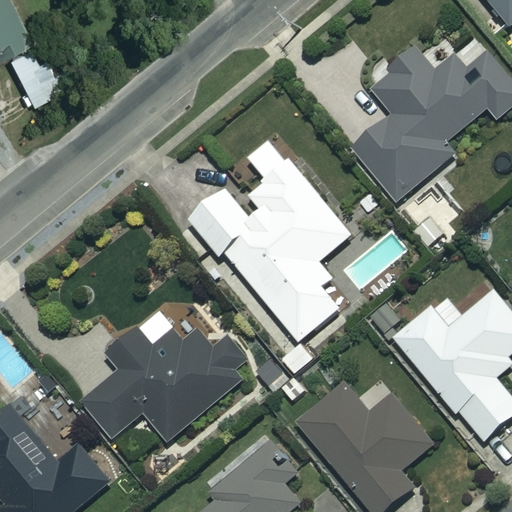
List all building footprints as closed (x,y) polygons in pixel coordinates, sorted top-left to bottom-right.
[(0,0),(0,53),(27,41),(7,0),(0,0)] [(511,0),(489,0),(511,26),(511,0)] [(64,88),(41,43),(10,59),(33,104),(64,88)] [(438,73),(419,49),(373,88),(396,115),(355,150),(402,205),(460,155),(451,143),(491,109),(502,121),(511,112),(511,75),(493,53),(471,71),(458,56),(438,73)] [(355,236),(293,161),(252,194),(266,212),(255,221),(230,190),(193,220),(224,258),(229,253),(302,342),(343,309),(326,289),(337,280),(322,263),(355,236)] [(511,357),(511,310),(497,292),(452,329),(434,308),(397,339),(485,443),(511,420),(511,393),(494,372),(511,357)] [(107,352),(122,371),(83,400),(114,443),(146,419),(165,445),(253,381),(245,369),(254,363),(226,325),(208,338),(198,325),(185,334),(167,309),(107,352)] [(316,358),(303,344),(286,361),(299,375),(316,358)] [(374,415),(349,385),(301,425),(373,511),(388,511),(419,487),(406,470),(438,444),(398,395),(374,415)] [(80,511),(117,482),(85,444),(61,464),(14,407),(0,418),(0,494),(10,506),(2,511),(80,511)] [(295,511),(305,504),(289,485),(305,473),(278,439),(209,495),(217,505),(208,511),(295,511)]
